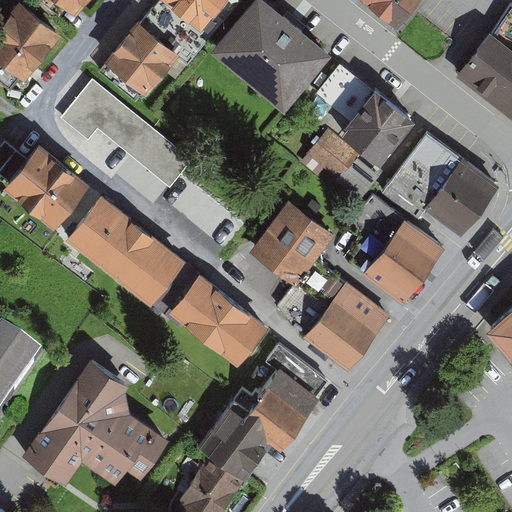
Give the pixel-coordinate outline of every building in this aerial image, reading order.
[(66,10),(53,0),(35,0),(58,19),(66,10)] [(90,0),(53,0),(66,10),(75,18),(90,0)] [(165,0),(157,0),(137,25),(177,58),(188,66),(240,0),(226,0),(202,30),(165,0)] [(226,0),(165,0),(202,30),(226,0)] [(260,0),(254,0),(212,51),(285,111),(330,57),(301,33),(305,27),(287,12),(282,18),(260,0)] [(363,0),(362,3),(398,32),(423,0),(363,0)] [(60,38),(19,5),(0,28),(0,63),(20,79),(24,82),(60,38)] [(511,6),(458,77),(511,114),(511,6)] [(177,58),(137,25),(105,64),(146,97),(177,58)] [(20,79),(0,63),(0,82),(10,91),(20,79)] [(316,95),(351,122),(375,92),(340,65),(316,95)] [(194,157),(94,76),(61,116),(98,146),(107,135),(169,186),(194,157)] [(415,125),(375,92),(351,122),(339,136),(380,168),(415,125)] [(339,136),(329,128),(301,163),(318,176),(324,168),(362,198),(384,171),(380,168),(339,136)] [(461,161),(428,136),(384,195),(418,220),(424,211),(462,239),(499,189),(461,161)] [(5,142),(0,147),(0,175),(11,185),(30,162),(5,142)] [(90,189),(40,149),(30,162),(11,185),(5,192),(55,232),(90,189)] [(446,251),(373,195),(353,220),(365,229),(343,259),(404,306),(446,251)] [(186,265),(102,199),(68,241),(152,307),(186,265)] [(331,237),(287,205),(251,254),(294,287),(319,254),(331,237)] [(391,320),(325,269),(319,254),(294,287),(278,306),(293,325),(349,370),(391,320)] [(170,316),(201,278),(186,265),(152,307),(167,319),(170,316)] [(201,278),(170,316),(237,370),(268,331),(201,278)] [(511,311),(489,331),(510,355),(511,353),(511,311)] [(0,406),(41,345),(2,319),(0,321),(0,406)] [(267,362),(280,372),(316,398),(328,382),(279,346),(267,362)] [(126,388),(91,364),(26,456),(67,484),(81,464),(115,488),(126,472),(141,483),(169,443),(130,415),(126,388)] [(243,391),(200,450),(210,457),(247,484),(271,451),(282,459),(323,403),(316,398),(280,372),(263,395),(257,390),(252,397),(243,391)] [(227,511),(247,484),(210,457),(174,509),(177,511),(227,511)]
